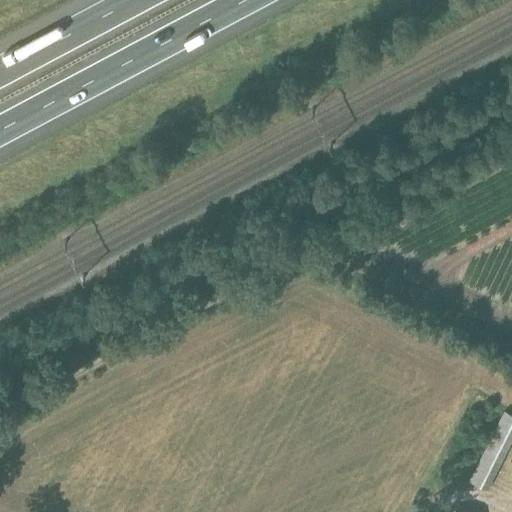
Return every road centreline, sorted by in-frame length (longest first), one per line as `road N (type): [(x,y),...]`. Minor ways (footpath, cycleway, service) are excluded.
road 1 (track): [(0,414),(511,141)]
road 2 (motorway): [(0,130),(246,0)]
road 3 (motorway): [(136,0),(0,72)]
